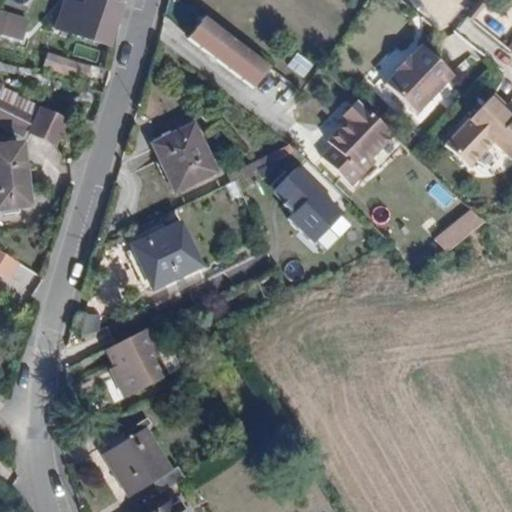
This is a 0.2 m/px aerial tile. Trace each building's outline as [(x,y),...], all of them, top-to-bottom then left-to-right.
[(58,29),(105,46),(120,0),(84,0),(81,10),(67,4),(58,29)] [(0,10),(0,33),(9,37),(19,40),(26,20),(0,10)] [(275,66),(207,16),(189,40),(258,90),(275,66)] [(36,40),(34,46),(55,53),(57,47),(36,40)] [(413,51),(401,64),(403,65),(391,78),(423,107),(459,69),(427,40),(415,52),(413,51)] [(511,98),(500,87),(496,91),(511,105),(511,98)] [(391,118),(361,91),(347,107),(352,113),(333,134),(338,139),(326,152),(349,172),(371,148),(367,142),(391,118)] [(511,105),(496,91),(452,138),(476,160),(499,134),(511,145),(511,105)] [(30,136),(37,114),(4,103),(0,114),(0,117),(20,124),(18,132),(30,136)] [(68,124),(41,115),(33,141),(59,150),(68,124)] [(154,137),(175,186),(218,168),(195,119),(154,137)] [(0,139),(0,196),(24,194),(19,137),(0,139)] [(347,212),(296,169),(277,192),(299,211),(289,223),(317,247),(347,212)] [(426,219),(440,230),(463,204),(450,192),(426,219)] [(178,223),(131,247),(149,286),(198,263),(178,223)] [(0,262),(9,267),(17,251),(0,241),(0,262)] [(101,352),(109,369),(123,397),(162,377),(140,333),(101,352)] [(123,397),(109,369),(103,372),(116,401),(123,397)] [(123,442),(107,452),(97,459),(124,501),(150,485),(157,495),(182,479),(174,469),(168,473),(139,430),(145,427),(141,421),(118,436),(123,442)] [(123,442),(118,436),(102,446),(107,452),(123,442)] [(177,511),(172,503),(157,511),(177,511)]
